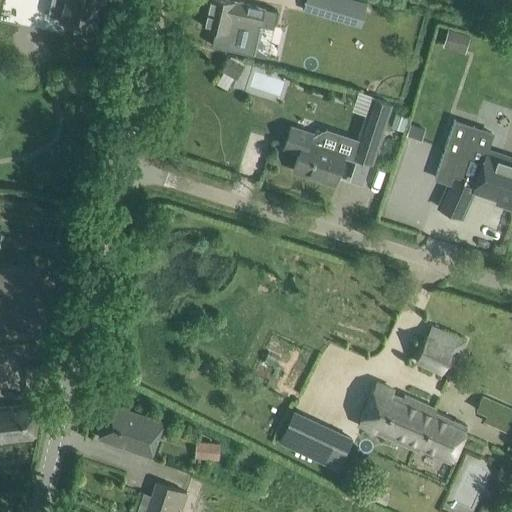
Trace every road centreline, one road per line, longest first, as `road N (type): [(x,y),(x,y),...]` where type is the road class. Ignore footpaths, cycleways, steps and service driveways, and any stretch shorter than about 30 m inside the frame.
road 1 (unclassified): [(511,290),(115,167)]
road 2 (unclassified): [(36,511),(115,167)]
road 3 (unclassified): [(115,167),(154,0)]
